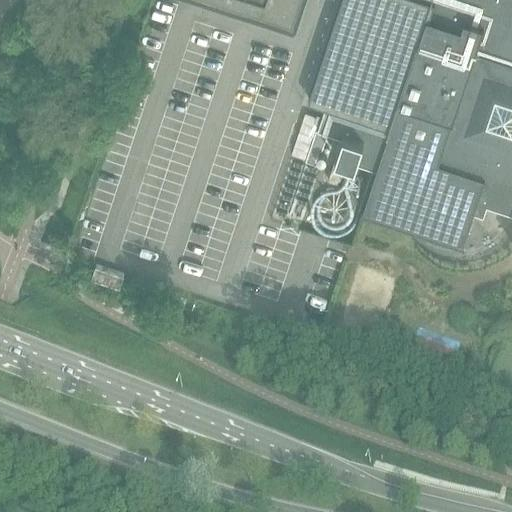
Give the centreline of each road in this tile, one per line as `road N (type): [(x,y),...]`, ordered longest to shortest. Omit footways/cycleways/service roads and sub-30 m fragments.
road 1 (secondary): [(435,511),(0,348)]
road 2 (secondary): [(0,408),(189,484),(294,511)]
